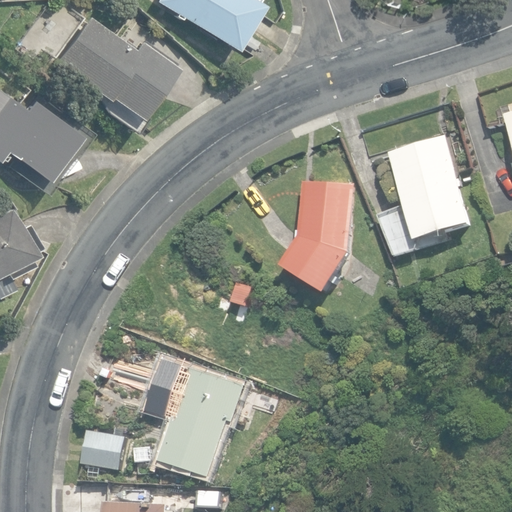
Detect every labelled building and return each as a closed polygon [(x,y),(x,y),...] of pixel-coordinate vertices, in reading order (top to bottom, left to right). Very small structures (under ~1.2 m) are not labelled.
[(155,0),(155,1),(233,50),(261,6),(252,0),(155,0)] [(106,97),(136,120),(175,69),(137,41),(131,49),(87,16),(52,62),(104,100),(106,97)] [(0,154),(2,152),(42,183),(79,135),(30,98),(22,108),(0,91),(0,154)] [(382,215),(395,258),(450,242),(448,235),(476,227),(449,137),(393,154),(409,207),(382,215)] [(286,268),(330,295),(355,254),(359,186),(308,183),(303,234),(286,268)] [(0,211),(0,294),(12,288),(5,276),(27,265),(24,259),(33,255),(30,250),(34,248),(22,224),(18,226),(8,207),(0,211)] [(225,318),(210,312),(198,339),(213,345),(225,318)] [(163,462),(213,479),(232,421),(236,423),(248,387),(192,369),(163,462)] [(85,465),(121,472),(128,437),(92,430),(85,465)] [(91,479),(102,480),(103,469),(92,469),(91,479)]
